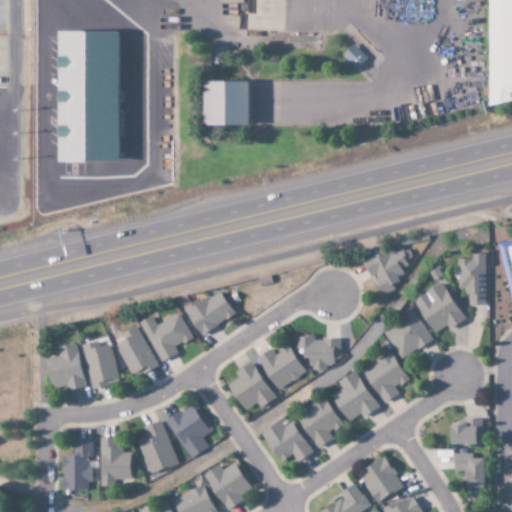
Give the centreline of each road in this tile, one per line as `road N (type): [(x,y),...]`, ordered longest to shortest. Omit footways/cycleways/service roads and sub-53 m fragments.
road 1 (trunk): [(511,156),(0,281)]
road 2 (residential): [(44,419),(141,403),(198,375),(292,306),(328,295)]
road 3 (residential): [(275,511),(459,381)]
road 4 (residential): [(198,375),(290,511)]
